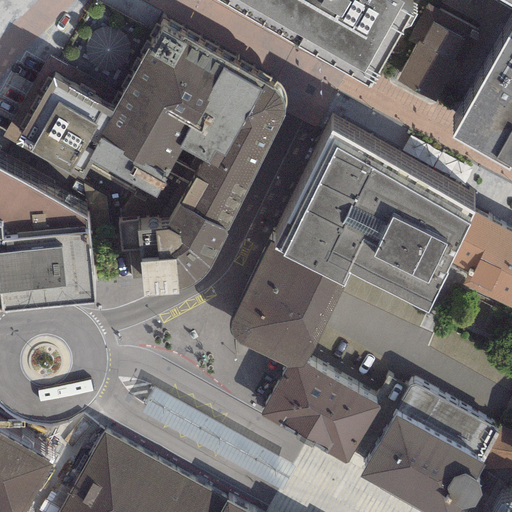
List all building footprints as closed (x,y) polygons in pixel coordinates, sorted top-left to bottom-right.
[(398,10),(402,3),(397,0),(215,0),(370,87),(410,17),(398,10)] [(475,31),(426,4),(407,40),(415,44),(395,81),(436,103),(475,31)] [(277,83),(162,14),(148,40),(150,41),(125,87),(90,150),(95,153),(93,157),(177,200),(168,221),(140,223),(144,290),(179,287),(179,284),(186,283),(199,277),(209,266),(229,227),(227,226),(285,109),(284,97),(277,83)] [(511,31),(452,139),(508,170),(510,167),(511,168),(511,31)] [(90,150),(125,87),(51,45),(4,129),(77,170),(78,168),(85,171),(93,157),(95,153),(90,150)] [(474,214),(330,131),(275,245),(272,250),(283,255),(282,257),(343,288),(349,274),(427,313),(447,274),(445,273),(450,264),(474,214)] [(0,295),(0,296),(93,287),(88,202),(0,155),(0,295)] [(469,275),(462,284),(511,309),(511,234),(474,214),(450,264),(469,275)] [(304,364),(343,288),(282,257),(283,255),(272,250),(275,245),(269,242),(230,318),(229,329),(230,336),(237,343),(285,368),(303,369),(304,364)] [(346,464),(379,407),(304,364),(303,369),(285,368),(260,415),(346,464)] [(141,408),(283,486),(296,462),(154,384),(141,408)] [(481,470),(484,466),(482,465),(499,433),(496,432),(413,385),(409,387),(394,415),(359,477),(421,511),(460,511),(474,509),(481,496),(474,481),(481,470)] [(511,431),(500,427),(496,432),(499,433),(482,465),(484,466),(481,470),(511,469),(511,431)] [(226,497),(103,431),(81,466),(57,511),(243,511),(226,502),(226,497)] [(27,511),(51,467),(0,438),(0,511),(27,511)] [(496,511),(511,511),(511,486),(505,496),(496,511)]
